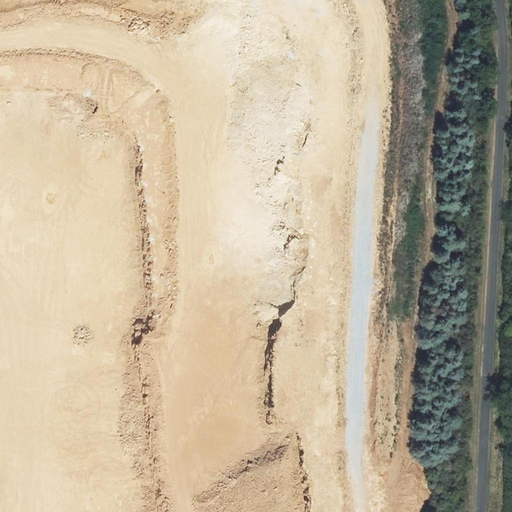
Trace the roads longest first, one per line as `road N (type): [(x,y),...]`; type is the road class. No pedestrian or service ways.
road 1 (unclassified): [(496,0),(501,46),(480,511)]
road 2 (track): [(429,180),(449,0)]
